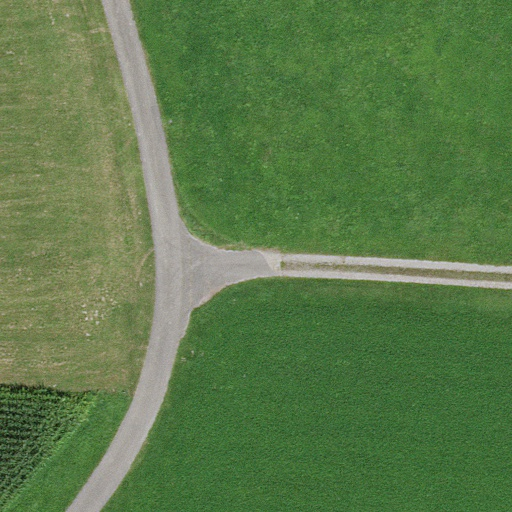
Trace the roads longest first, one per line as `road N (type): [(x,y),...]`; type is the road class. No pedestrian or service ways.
road 1 (unclassified): [(511,277),(172,257)]
road 2 (unclassified): [(172,257),(154,394),(84,511)]
road 3 (unclassified): [(114,0),(146,110),(172,257)]
